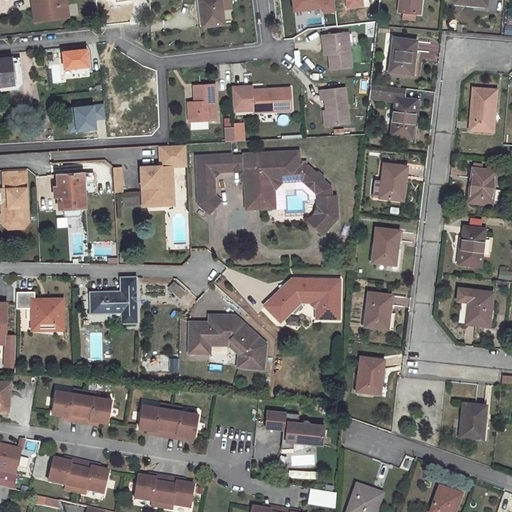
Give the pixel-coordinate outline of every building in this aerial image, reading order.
[(30,0),(34,22),(39,21),(36,0),(30,0)] [(68,17),(65,0),(36,0),(39,21),(68,17)] [(199,0),(202,17),(203,26),(225,24),(221,0),(199,0)] [(399,0),(398,11),(420,13),(421,0),(399,0)] [(328,45),(330,56),(331,70),(353,68),(349,33),(322,36),(323,45),(328,45)] [(393,38),(390,71),(411,73),(412,58),(415,59),(417,41),(393,38)] [(15,85),(0,86),(0,90),(24,88),(19,58),(12,59),(15,85)] [(0,86),(15,85),(12,59),(12,58),(0,59),(0,86)] [(396,102),(392,135),(413,137),(415,112),(418,113),(419,101),(404,99),(406,89),(371,85),(370,95),(397,98),(396,102)] [(187,123),(215,121),(213,86),(196,87),(197,103),(193,103),(186,104),(187,123)] [(251,95),(252,95),(252,91),(251,87),(240,88),(241,112),(252,111),(251,95)] [(240,88),(232,88),(233,112),(241,112),(240,88)] [(328,126),(348,124),(344,88),(320,91),(321,100),(325,100),(326,112),(328,126)] [(473,89),(470,130),(491,132),(493,108),(496,108),(497,90),(473,89)] [(34,116),(35,128),(43,128),(42,115),(34,116)] [(235,142),(234,128),(224,128),(225,143),(235,142)] [(161,166),(141,167),(142,187),(149,187),(149,201),(174,200),(172,166),(187,166),(186,145),(160,146),(161,166)] [(249,169),(249,172),(245,175),(245,180),(249,184),(250,195),(265,208),(278,207),(277,190),(287,190),(287,181),(306,180),(321,194),(322,208),(320,213),(314,222),(327,232),(334,222),(331,219),(333,215),(337,214),(336,196),(331,196),(330,187),(322,179),(322,177),(318,172),(315,173),(308,166),(300,166),(295,167),(295,152),(245,154),(245,157),(231,158),(231,154),(216,155),(216,158),(201,159),(201,171),(201,175),(198,175),(198,189),(214,188),(214,174),(216,171),(249,169)] [(216,155),(197,156),(197,159),(198,175),(201,175),(201,171),(201,159),(216,158),(216,155)] [(385,164),(380,197),(401,200),(403,185),(406,185),(408,167),(385,164)] [(473,187),(471,202),(492,205),(496,171),(473,169),(471,186),(473,187)] [(115,190),(122,190),(122,170),(114,170),(115,190)] [(28,222),(26,171),(3,172),(4,189),(8,189),(8,207),(2,212),(2,215),(3,223),(8,228),(23,228),(28,222)] [(86,208),(85,182),(94,182),(94,175),(91,173),(57,174),(58,186),(57,186),(57,198),(58,198),(59,209),(64,209),(64,215),(67,218),(80,217),(82,214),(82,208),(86,208)] [(149,187),(142,187),(143,206),(174,205),(174,200),(149,201),(149,187)] [(199,203),(209,213),(220,201),(214,196),(214,188),(198,189),(199,203)] [(250,208),(265,208),(250,195),(250,208)] [(459,252),(457,263),(481,266),(486,229),(464,227),(461,252),(459,252)] [(377,228),(373,262),(393,265),(395,249),(398,250),(400,231),(377,228)] [(93,242),(93,256),(114,257),(114,243),(93,242)] [(511,279),(511,271),(499,270),(498,278),(511,279)] [(122,292),(91,293),(92,313),(122,312),(123,322),(137,322),(136,277),(122,278),(122,292)] [(330,280),(298,279),(298,285),(292,285),(292,293),(288,298),(282,292),(278,293),(278,294),(266,307),(280,321),(285,315),(288,317),(301,303),(311,303),(317,309),(317,319),(340,320),(341,291),(338,291),(330,283),(330,280)] [(292,293),(292,285),(298,285),(298,279),(292,279),(278,293),(282,292),(288,298),(292,293)] [(341,291),(341,280),(330,280),(330,283),(338,291),(341,291)] [(180,299),(186,291),(173,282),(167,289),(180,299)] [(146,284),(146,295),(165,295),(165,284),(146,284)] [(458,289),(457,301),(468,302),(465,324),(486,327),(488,311),(491,312),(493,293),(458,289)] [(369,292),(365,327),(386,329),(388,314),(390,314),(393,295),(369,292)] [(33,324),(56,332),(64,331),(64,300),(36,300),(36,293),(18,293),(17,310),(33,310),(33,324)] [(210,322),(190,322),(189,352),(209,352),(209,344),(229,344),(239,354),(238,366),(262,369),(265,344),(234,316),(228,315),(227,327),(210,326),(210,322)] [(227,327),(228,315),(210,315),(210,322),(210,326),(227,327)] [(362,357),(357,391),(378,393),(380,379),(383,379),(385,360),(362,357)] [(177,372),(177,358),(169,358),(169,372),(177,372)] [(0,410),(8,412),(11,383),(0,381),(0,410)] [(73,394),(56,391),(52,414),(62,415),(70,417),(69,420),(79,422),(84,391),(74,390),(73,394)] [(98,421),(108,423),(112,400),(94,397),(95,393),(84,391),(79,422),(90,424),(90,420),(98,421)] [(160,408),(142,405),(138,428),(148,430),(156,431),(155,435),(166,437),(171,406),(160,404),(160,408)] [(463,404),(459,437),(481,440),(482,424),(484,424),(486,406),(463,404)] [(181,408),(171,406),(166,437),(176,438),(177,435),(185,436),(194,438),(198,415),(181,412),(181,408)] [(300,414),(268,411),(266,427),(283,429),(284,425),(287,425),(286,441),(293,440),(299,440),(299,438),(310,439),(310,441),(323,444),(325,425),(311,424),(311,422),(310,421),(307,420),(304,420),(303,422),(302,423),(299,423),(300,414)] [(283,429),(281,449),(293,448),(293,440),(286,441),(287,425),(284,425),(283,429)] [(21,450),(0,444),(0,486),(9,488),(16,490),(20,475),(16,474),(21,450)] [(65,490),(75,492),(82,462),(72,459),(71,463),(63,461),(54,459),(48,482),(65,486),(65,490)] [(86,490),(103,494),(108,472),(99,470),(91,468),(92,464),(82,462),(75,492),(85,494),(86,490)] [(148,478),(138,477),(134,499),(152,502),(151,506),(161,508),(167,478),(156,476),(155,479),(148,478)] [(172,506),(190,509),(194,486),(184,484),(176,483),(177,479),(167,478),(161,508),(172,510),(172,506)] [(0,486),(0,498),(7,500),(9,488),(0,486)] [(308,504),(335,506),(337,490),(309,488),(308,504)] [(376,511),(380,500),(366,495),(367,493),(356,489),(348,511),(376,511)] [(87,491),(86,496),(101,500),(103,495),(87,491)] [(438,493),(431,511),(455,511),(460,499),(452,496),(451,498),(438,493)] [(53,505),(63,508),(60,501),(55,499),(53,505)]
